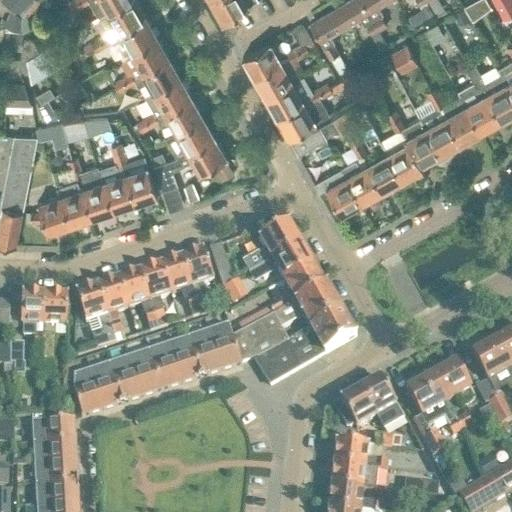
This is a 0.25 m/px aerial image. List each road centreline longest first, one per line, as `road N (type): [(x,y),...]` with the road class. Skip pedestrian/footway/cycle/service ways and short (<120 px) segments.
road 1 (residential): [(93,511),(87,429),(239,377),(270,396),(303,401)]
road 2 (residential): [(0,269),(62,271),(300,193)]
road 3 (residential): [(511,175),(342,268)]
road 4 (residential): [(300,193),(220,55)]
road 5 (residential): [(387,346),(511,278)]
